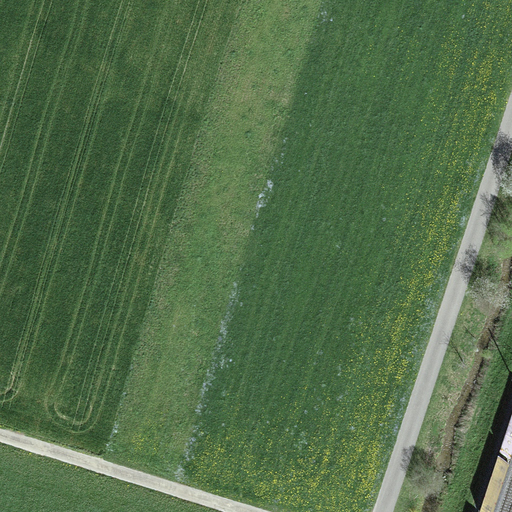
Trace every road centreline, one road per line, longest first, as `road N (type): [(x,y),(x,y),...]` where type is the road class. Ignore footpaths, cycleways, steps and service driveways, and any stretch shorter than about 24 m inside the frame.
road 1 (unclassified): [(375,511),(511,99)]
road 2 (track): [(0,436),(248,511)]
